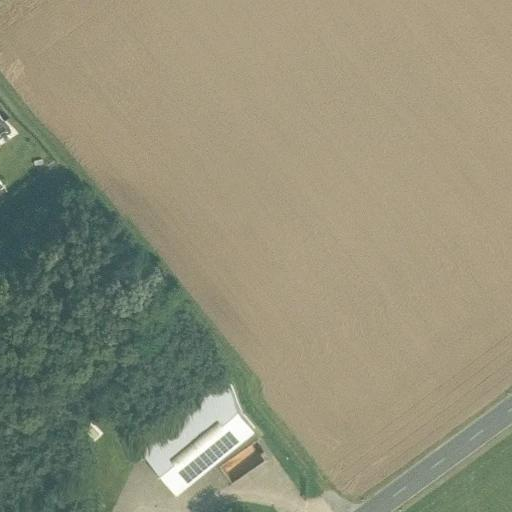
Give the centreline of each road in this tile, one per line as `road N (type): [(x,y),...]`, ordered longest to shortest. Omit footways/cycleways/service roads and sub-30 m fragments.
road 1 (track): [(0,90),(246,409),(345,511)]
road 2 (secondary): [(511,411),(373,511)]
